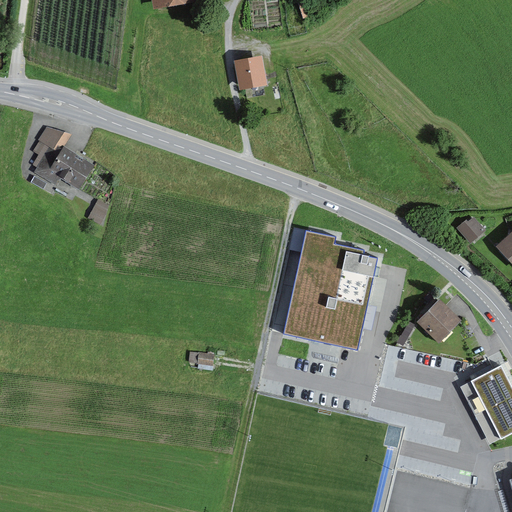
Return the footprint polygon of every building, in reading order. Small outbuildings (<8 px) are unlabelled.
[(239,64),(244,87),(263,83),(258,60),(239,64)] [(69,134),(48,128),(33,151),(46,159),(37,171),(56,183),(63,174),(79,184),(89,168),(60,149),(69,134)] [(32,181),(45,187),(48,180),(35,175),(32,181)] [(94,219),(101,223),(105,215),(108,205),(98,200),(93,209),(98,212),(94,219)] [(473,218),(467,224),(465,222),(459,227),(471,241),(484,230),(473,218)] [(297,274),(307,229),(296,227),(287,272),(297,274)] [(340,237),(311,230),(288,333),(363,350),(385,254),(339,244),(340,237)] [(511,238),(503,247),(511,256),(511,238)] [(439,301),(420,321),(437,338),(448,326),(450,328),(458,320),(439,301)] [(199,363),(198,367),(212,369),(213,355),(191,352),(189,362),(199,363)] [(476,382),(505,439),(511,435),(511,379),(506,367),(476,382)]
